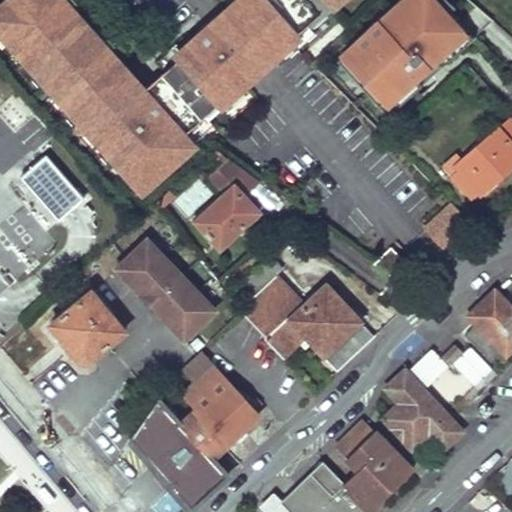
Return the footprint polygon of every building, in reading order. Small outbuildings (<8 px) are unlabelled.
[(60,0),(6,0),(0,6),(0,36),(29,69),(32,66),(44,79),(41,82),(61,105),(64,103),(77,118),(75,121),(96,144),(98,142),(112,157),(109,159),(140,194),(167,170),(160,162),(185,140),(252,79),(209,31),(198,41),(195,38),(173,56),(177,60),(145,88),(142,85),(139,88),(129,76),(132,73),(72,6),(68,9),(60,0)] [(60,0),(68,9),(72,6),(66,0),(60,0)] [(236,0),(224,11),(271,63),(294,43),(341,0),(236,0)] [(431,0),(407,0),(365,39),(390,66),(419,39),(428,49),(454,25),(431,0)] [(262,71),(271,63),(224,11),(215,19),(206,27),(209,31),(252,79),(262,71)] [(209,31),(206,27),(195,38),(198,41),(209,31)] [(177,60),(173,56),(142,85),(145,88),(177,60)] [(32,66),(29,69),(41,82),(44,79),(32,66)] [(142,85),(132,73),(129,76),(139,88),(142,85)] [(64,103),(61,105),(75,121),(77,118),(64,103)] [(511,121),(509,118),(461,161),(466,166),(453,177),(471,197),(478,190),(481,193),(511,165),(511,121)] [(167,170),(192,148),(185,140),(160,162),(167,170)] [(98,142),(96,144),(109,159),(112,157),(98,142)] [(85,201),(45,156),(18,179),(57,224),(85,201)] [(456,156),(444,166),(453,177),(466,166),(461,161),(456,156)] [(226,192),(195,221),(219,247),(258,211),(246,199),(258,181),(227,158),(209,174),(226,192)] [(453,203),(426,228),(442,246),(470,220),(453,203)] [(147,240),(117,268),(128,280),(132,276),(144,289),(140,293),(161,315),(165,311),(177,323),(173,328),(184,340),(214,311),(147,240)] [(392,245),(373,263),(401,283),(421,265),(411,254),(405,259),(400,254),(392,245)] [(281,356),(298,340),(303,345),(309,340),(337,370),(373,336),(325,284),(303,305),(276,275),(282,269),(273,257),(239,284),(252,301),(241,311),(242,313),(265,337),(264,338),(281,356)] [(132,276),(128,280),(140,293),(144,289),(132,276)] [(511,307),(494,289),(467,315),(475,324),(464,334),(491,363),(502,352),(506,355),(511,349),(511,307)] [(90,290),(49,324),(78,358),(81,360),(86,361),(89,360),(124,331),(90,290)] [(177,323),(165,311),(161,315),(173,328),(177,323)] [(453,346),(442,358),(450,365),(462,354),(453,346)] [(195,383),(182,394),(195,409),(198,413),(197,414),(225,446),(259,415),(200,351),(182,368),(195,383)] [(460,402),(475,386),(452,366),(437,382),(460,402)] [(400,402),(384,417),(412,448),(428,432),(442,448),(461,430),(404,370),(386,387),(400,402)] [(191,508),(227,475),(211,458),(225,446),(197,414),(198,413),(195,409),(178,425),(155,399),(128,438),(191,508)] [(369,511),(412,470),(363,420),(335,447),(357,469),(343,483),(322,460),(279,502),(288,511),(289,511),(369,511)] [(271,510),(272,511),(289,511),(288,511),(279,502),(271,510)]
